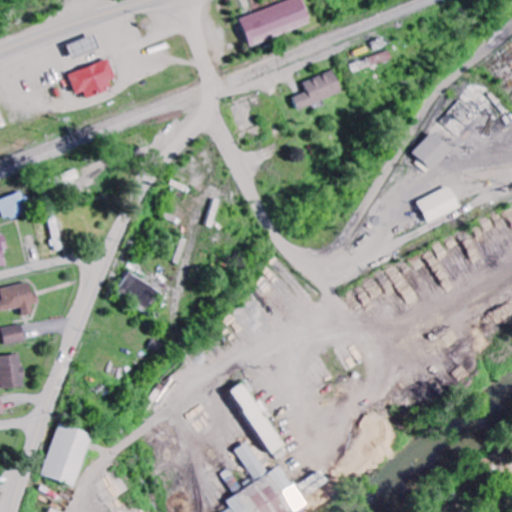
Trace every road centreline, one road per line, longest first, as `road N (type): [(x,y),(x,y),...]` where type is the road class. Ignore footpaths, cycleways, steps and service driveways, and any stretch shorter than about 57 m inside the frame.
road 1 (tertiary): [(188,0),(210,75),(208,111),(125,221),(10,511)]
road 2 (secondary): [(0,54),(154,0)]
road 3 (residential): [(212,99),(336,51)]
